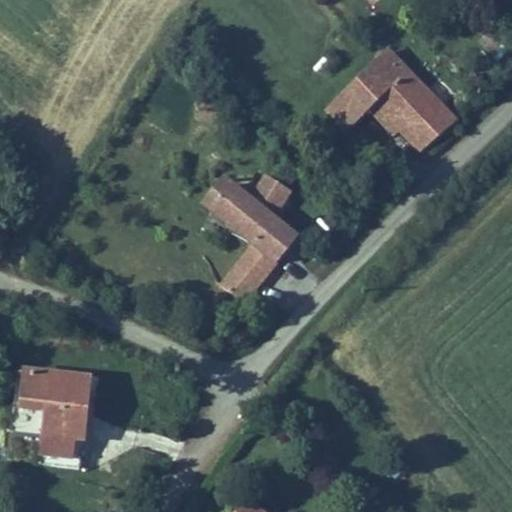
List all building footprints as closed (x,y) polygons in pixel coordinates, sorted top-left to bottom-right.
[(431,144),(468,110),(399,35),(337,91),(356,112),(374,96),(403,128),(411,121),(431,144)] [(209,194),(215,199),(236,176),(230,171),(209,194)] [(256,195),(253,199),(236,176),(215,199),(239,221),(235,225),(251,233),(277,257),(289,244),(268,225),(277,215),(256,195)] [(16,407),(42,409),(38,456),(73,459),(74,440),(85,441),(91,374),(19,367),(16,407)] [(264,511),(244,497),(233,511),(264,511)]
